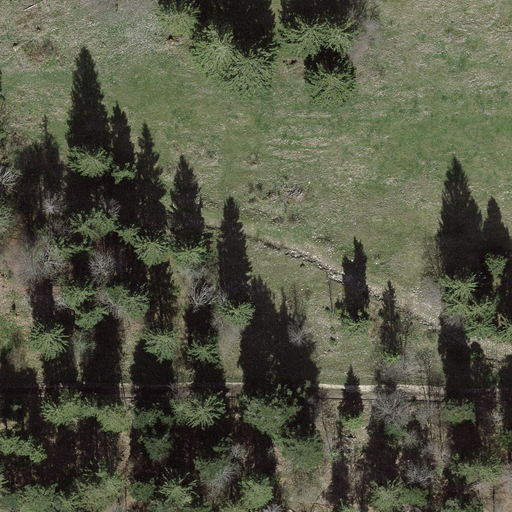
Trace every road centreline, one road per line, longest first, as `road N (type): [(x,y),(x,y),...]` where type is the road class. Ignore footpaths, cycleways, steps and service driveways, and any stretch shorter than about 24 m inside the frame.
road 1 (track): [(511,358),(321,257),(185,218),(0,192)]
road 2 (track): [(0,404),(511,403)]
